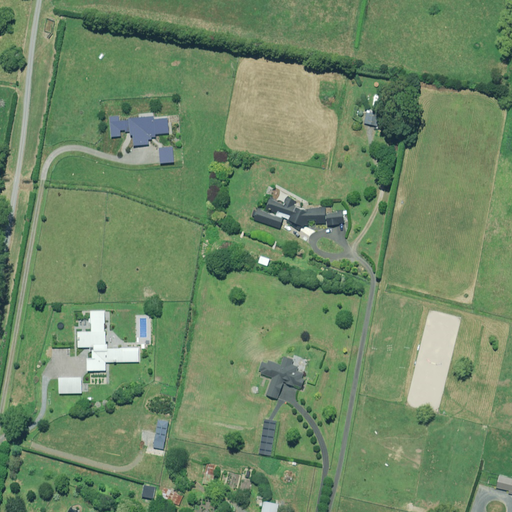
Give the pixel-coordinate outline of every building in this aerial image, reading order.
[(379,112),(368,110),(366,124),(377,126),(379,112)] [(155,120),(155,118),(120,121),(120,117),(111,117),(113,138),(122,137),(121,131),(127,131),(127,136),(134,136),(135,146),(150,145),(150,140),(156,139),(156,135),(171,134),(169,119),(155,120)] [(175,163),(174,148),(161,148),(162,164),(175,163)] [(289,220),(286,226),(304,233),(307,226),(329,225),(329,226),(345,225),(345,213),(328,214),(327,209),(300,208),(292,204),(295,199),(289,196),(284,205),(271,199),(267,208),(272,211),(271,214),(260,209),(255,220),(269,227),(279,232),(285,219),(289,220)] [(107,333),(105,333),(105,324),(106,324),(106,311),(93,311),(93,333),(79,333),(79,348),(90,347),(90,353),(94,353),(94,359),(88,359),(88,371),(107,371),(106,362),(140,362),(140,349),(109,349),(109,345),(107,345),(107,333)] [(285,357),(283,365),(264,360),(263,362),(260,374),(273,378),(268,396),(279,399),(284,383),(304,389),(306,380),(303,380),(305,373),(292,369),(294,360),(285,357)] [(83,394),(83,378),(61,378),(61,394),(83,394)] [(277,421),(266,419),(260,454),(272,456),(277,421)] [(169,422),(159,420),(156,441),(165,443),(169,422)] [(511,478),(500,476),(499,480),(498,486),(498,489),(509,492),(509,494),(511,494),(511,478)] [(184,497),(167,490),(163,499),(180,506),(184,497)] [(278,511),(280,505),(265,502),(263,511),(278,511)]
